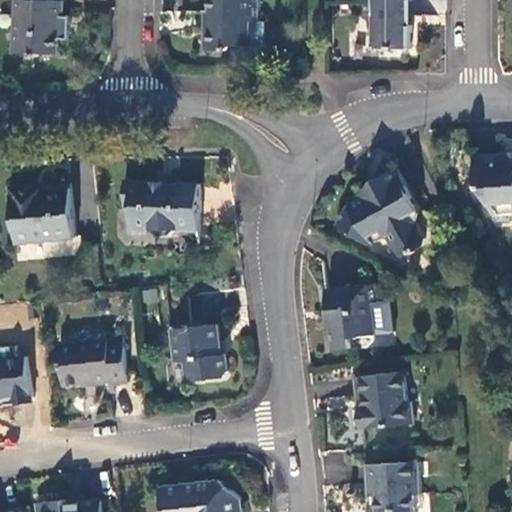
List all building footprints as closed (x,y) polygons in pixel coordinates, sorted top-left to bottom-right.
[(14,0),(13,51),(57,53),(57,37),(67,37),(68,15),(61,15),(61,0),(14,0)] [(259,0),(209,0),(209,24),(206,25),(205,50),(231,49),(234,45),(251,45),(252,21),(260,21),(259,0)] [(406,16),(405,0),(398,0),(373,0),(373,16),(371,17),(370,32),(373,33),(373,49),(412,49),(412,26),(408,27),(409,16),(406,16)] [(511,158),(510,159),(507,162),(504,162),(504,155),(472,158),(474,176),(476,182),(483,181),(484,195),(491,208),(506,208),(510,214),(511,214),(511,158)] [(419,210),(397,169),(375,181),(380,189),(374,192),(369,192),(355,199),(357,203),(348,208),(338,226),(372,244),(387,237),(397,255),(403,256),(410,252),(411,254),(418,251),(417,248),(423,245),(424,237),(416,219),(419,210)] [(198,228),(198,184),(164,183),(164,186),(150,186),(150,181),(123,181),(123,203),(128,203),(129,229),(149,229),(156,236),(169,235),(175,228),(198,228)] [(74,237),(69,187),(44,190),(33,191),(32,184),(9,187),(15,242),(74,237)] [(375,284),(325,291),(332,349),(352,347),(351,337),(376,334),(372,305),(377,303),(375,284)] [(215,323),(216,296),(190,295),(189,322),(215,323)] [(217,324),(171,329),(174,362),(183,360),(187,381),(222,378),(227,372),(225,354),(221,354),(217,324)] [(128,382),(122,335),(105,337),(105,339),(58,345),(63,384),(92,380),(93,384),(111,381),(112,384),(128,382)] [(32,396),(26,356),(0,360),(0,397),(12,396),(13,399),(32,396)] [(404,372),(360,376),(363,406),(358,407),(361,429),(406,423),(403,407),(407,402),(409,402),(404,372)] [(413,402),(409,402),(407,402),(403,407),(406,423),(415,422),(413,402)] [(419,462),(367,465),(368,496),(375,496),(376,511),(391,511),(415,511),(414,493),(421,493),(419,462)] [(219,481),(160,487),(163,511),(242,511),(241,498),(219,481)] [(100,511),(99,500),(65,505),(65,499),(36,503),(36,511),(100,511)]
